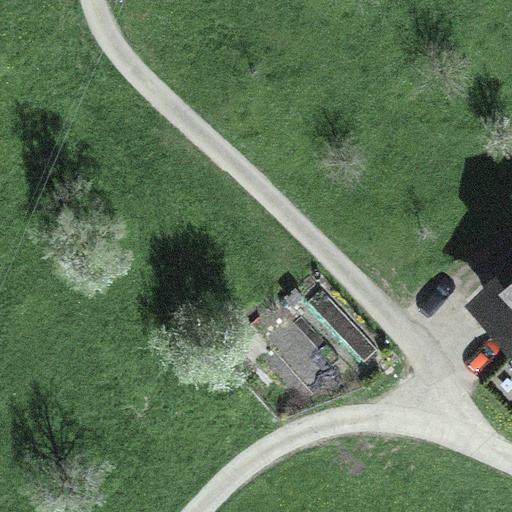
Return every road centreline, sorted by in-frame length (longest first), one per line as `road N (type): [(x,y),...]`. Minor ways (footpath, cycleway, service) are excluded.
road 1 (track): [(87,0),(86,14),(135,81),(459,384),(447,436)]
road 2 (track): [(235,511),(300,446),(368,429),(447,436),(511,463)]
